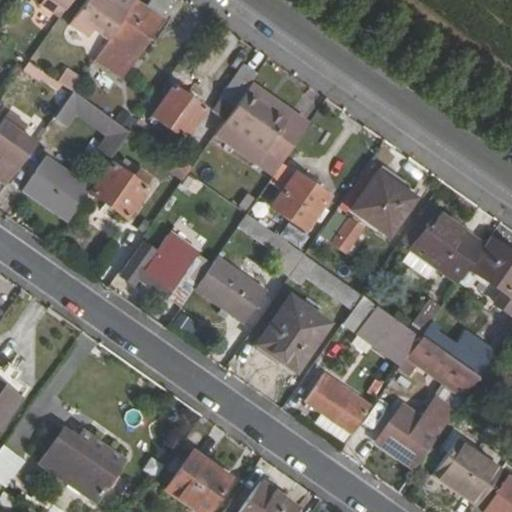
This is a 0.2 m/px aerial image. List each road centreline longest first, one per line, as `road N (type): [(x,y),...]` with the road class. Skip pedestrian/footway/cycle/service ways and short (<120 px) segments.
road 1 (residential): [(379,511),(0,244)]
road 2 (tertiary): [(511,177),(258,0)]
